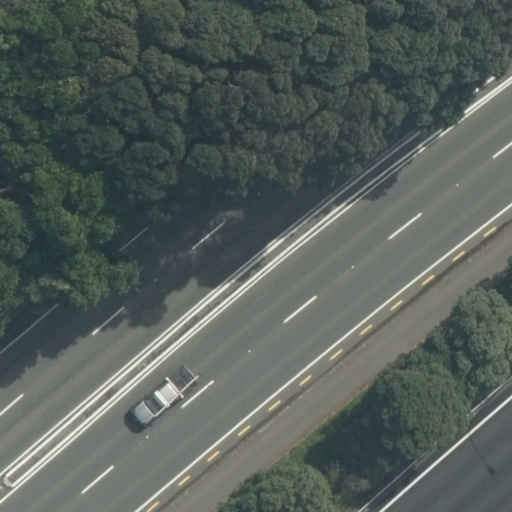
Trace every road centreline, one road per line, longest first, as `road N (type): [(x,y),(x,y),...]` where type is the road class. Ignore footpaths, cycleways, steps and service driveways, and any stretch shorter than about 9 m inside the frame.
road 1 (primary): [(0,421),(494,0)]
road 2 (primary): [(511,139),(70,511)]
